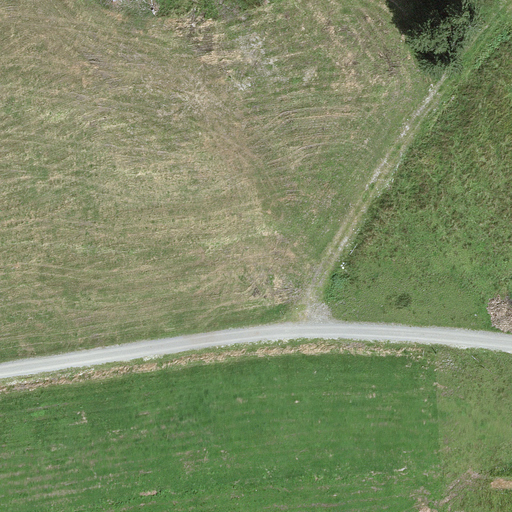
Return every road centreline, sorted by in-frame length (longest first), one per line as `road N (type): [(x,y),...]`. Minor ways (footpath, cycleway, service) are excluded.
road 1 (track): [(0,382),(320,332),(511,357)]
road 2 (track): [(320,332),(362,202),(511,16)]
